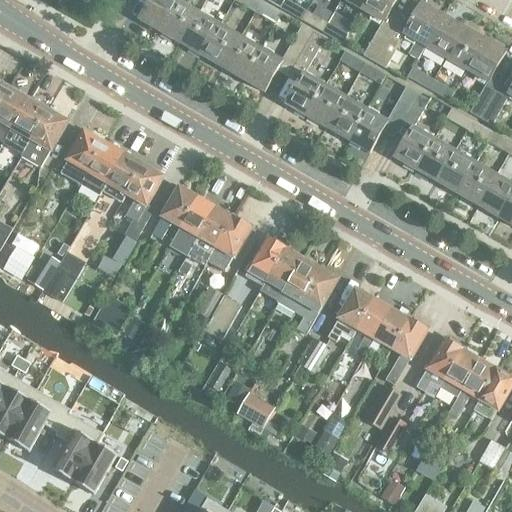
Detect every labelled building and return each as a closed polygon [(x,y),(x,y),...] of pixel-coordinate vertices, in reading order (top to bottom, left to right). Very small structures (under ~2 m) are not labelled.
[(151,0),(139,21),(160,33),(179,2),(176,0),(151,0)] [(254,0),(235,0),(234,1),(255,13),(260,4),(254,0)] [(264,0),(281,9),(285,0),(264,0)] [(286,0),(285,0),(281,9),(302,21),(307,12),(286,0)] [(342,0),(362,11),(368,0),(342,0)] [(363,56),(375,63),(402,16),(392,10),(397,0),(368,0),(362,11),(383,23),(363,56)] [(179,2),(160,33),(181,45),(199,14),(179,2)] [(260,4),(255,13),(276,25),(281,16),(260,4)] [(402,16),(375,63),(386,69),(405,36),(416,42),(408,55),(418,61),(426,48),(425,48),(443,16),(422,4),(412,22),(402,16)] [(307,12),(302,21),(322,33),(328,23),(307,12)] [(199,14),(181,45),(202,57),(220,26),(199,14)] [(446,60),(464,28),(443,16),(425,48),(426,48),(446,60)] [(328,23),(322,33),(343,45),(349,36),(328,23)] [(220,26),(202,57),(223,69),(241,37),(220,26)] [(261,49),(243,81),(265,93),(281,66),(292,72),(313,34),(301,27),(282,61),(261,49)] [(464,28),(446,60),(467,72),(485,40),(464,28)] [(313,34),(292,72),(304,78),(288,106),(307,118),(325,86),(305,75),(325,41),(313,34)] [(241,37),(223,69),(243,81),(261,49),(241,37)] [(485,40),(467,72),(487,83),(470,113),(481,120),(505,78),(495,72),(506,52),(485,40)] [(360,74),(365,64),(345,52),(339,62),(360,74)] [(365,64),(360,74),(381,86),(386,76),(365,64)] [(429,90),(434,80),(413,68),(408,78),(429,90)] [(511,82),(505,78),(481,120),(492,126),(509,96),(511,97),(511,82)] [(0,103),(10,87),(0,80),(0,103)] [(434,80),(429,90),(449,102),(455,92),(434,80)] [(325,86),(307,118),(327,130),(346,98),(325,86)] [(10,87),(0,103),(0,121),(5,124),(0,131),(0,143),(3,145),(28,100),(24,98),(25,95),(10,87)] [(367,110),(349,142),(370,154),(387,126),(397,132),(401,125),(419,95),(406,88),(387,122),(367,110)] [(416,172),(435,140),(414,128),(430,101),(419,95),(401,125),(411,131),(394,159),(416,172)] [(346,98),(327,130),(349,142),(367,110),(346,98)] [(28,100),(3,145),(13,151),(22,134),(31,139),(49,109),(34,101),(33,103),(28,100)] [(68,123),(66,122),(62,120),(64,118),(49,109),(31,139),(21,157),(41,169),(68,123)] [(467,131),(473,122),(451,109),(446,119),(467,131)] [(473,122),(467,131),(488,143),(493,133),(473,122)] [(84,133),(59,178),(70,184),(79,167),(89,172),(106,142),(91,133),(89,136),(84,133)] [(511,144),(493,133),(488,143),(509,155),(511,148),(511,144)] [(435,140),(416,172),(437,184),(455,152),(435,140)] [(102,192),(123,155),(119,153),(120,151),(106,142),(89,172),(81,186),(99,197),(102,192)] [(455,152),(437,184),(458,195),(476,164),(455,152)] [(123,155),(102,192),(122,203),(127,194),(144,164),(129,156),(128,158),(123,155)] [(159,173),(144,164),(127,194),(136,200),(126,216),(137,222),(162,178),(158,175),(159,173)] [(476,164),(458,195),(479,207),(497,176),(476,164)] [(511,184),(497,176),(479,207),(499,219),(511,197),(511,184)] [(163,217),(152,235),(160,240),(171,222),(180,228),(196,201),(179,190),(163,217)] [(511,197),(499,219),(511,226),(511,197)] [(181,228),(170,246),(187,256),(214,211),(196,201),(180,228),(181,228)] [(214,211),(187,256),(205,266),(231,220),(214,211)] [(231,220),(205,266),(215,271),(223,276),(233,258),(250,229),(246,227),(247,225),(237,219),(235,221),(231,219),(231,220)] [(0,251),(13,230),(0,222),(0,251)] [(121,265),(125,259),(135,243),(118,233),(105,256),(121,265)] [(251,269),(245,279),(263,289),(269,279),(285,251),(286,250),(282,248),(283,245),(273,239),(271,242),(267,240),(251,269)] [(0,266),(22,279),(23,278),(34,259),(10,244),(0,261),(0,266)] [(263,289),(260,294),(277,304),(279,301),(302,261),(285,251),(269,279),(263,289)] [(29,282),(40,289),(50,271),(57,260),(47,254),(29,282)] [(187,258),(179,273),(187,276),(194,262),(187,258)] [(302,261),(277,304),(295,314),(319,271),(302,261)] [(44,291),(59,300),(62,303),(76,281),(71,277),(75,270),(62,262),(44,291)] [(319,271),(295,314),(304,320),(298,331),(306,336),(338,281),(319,271)] [(209,320),(224,295),(209,287),(195,312),(209,320)] [(355,291),(328,338),(337,343),(342,334),(351,339),(352,340),(357,330),(373,302),(355,291)] [(117,336),(128,317),(132,310),(117,301),(118,298),(110,293),(93,322),(117,336)] [(204,333),(220,343),(240,308),(224,299),(204,333)] [(373,302),(357,330),(366,335),(358,350),(366,355),(374,340),(390,312),(373,302)] [(390,312),(374,340),(382,344),(392,350),(408,322),(390,312)] [(401,355),(386,381),(395,387),(410,360),(427,331),(423,329),(424,326),(414,320),(412,323),(409,320),(408,322),(392,350),(401,355)] [(129,321),(122,333),(135,340),(142,328),(129,321)] [(316,340),(314,343),(300,365),(300,366),(301,366),(293,379),(300,383),(307,370),(315,374),(331,349),(316,340)] [(439,389),(445,380),(461,352),(462,353),(462,351),(459,349),(460,347),(449,341),(448,343),(444,341),(427,370),(417,388),(425,392),(430,384),(439,389)] [(448,393),(457,399),(479,362),(462,353),(461,352),(445,380),(453,385),(448,393)] [(11,367),(18,371),(24,361),(17,357),(11,367)] [(31,365),(24,361),(18,371),(25,375),(31,365)] [(479,362),(457,399),(449,414),(458,419),(472,395),(480,400),(496,372),(479,362)] [(220,365),(208,386),(219,392),(232,371),(220,365)] [(0,403),(14,378),(11,376),(0,370),(0,403)] [(355,375),(351,381),(362,388),(368,377),(357,371),(355,375)] [(511,381),(496,372),(480,400),(474,411),(492,421),(511,387),(511,381)] [(0,436),(8,441),(36,391),(18,381),(14,378),(0,403),(0,436)] [(236,382),(225,400),(240,409),(251,391),(236,382)] [(390,417),(402,396),(386,387),(366,422),(381,431),(390,417)] [(55,437),(56,438),(71,411),(36,391),(8,441),(29,454),(45,427),(57,434),(55,437)] [(249,432),(265,442),(272,430),(271,422),(269,421),(275,410),(250,394),(237,415),(253,425),(249,432)] [(53,472),(74,484),(102,434),(70,415),(72,412),(71,411),(56,438),(69,445),(53,472)] [(334,448),(348,419),(334,412),(319,441),(334,448)] [(391,455),(407,427),(393,419),(377,447),(391,455)] [(315,434),(302,427),(297,436),(310,443),(315,434)] [(117,457),(98,446),(104,435),(102,434),(74,484),(94,496),(117,457)] [(429,449),(419,468),(437,477),(447,458),(429,449)] [(494,471),(492,475),(504,482),(507,476),(511,466),(511,453),(505,449),(492,470),(494,471)] [(347,462),(334,454),(327,466),(340,474),(347,462)] [(128,463),(121,459),(115,469),(122,473),(128,463)] [(391,480),(380,499),(394,507),(405,489),(391,480)] [(227,511),(228,511),(194,492),(182,511),(227,511)] [(426,495),(416,511),(444,511),(447,508),(426,495)] [(467,511),(483,511),(485,509),(473,502),(467,511)]
